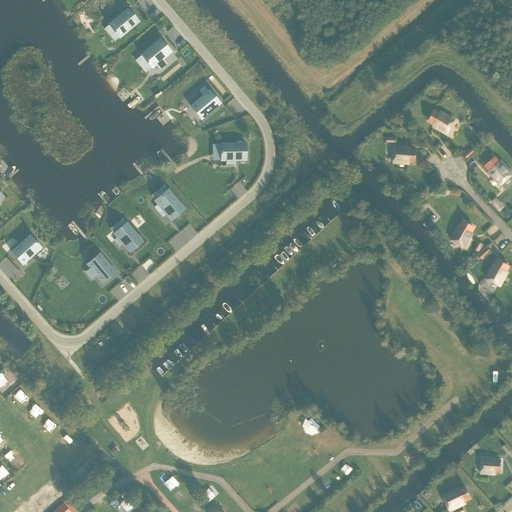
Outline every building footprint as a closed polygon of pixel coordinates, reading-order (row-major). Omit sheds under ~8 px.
[(128,9),(108,25),(119,37),(138,21),(128,9)] [(160,39),(141,55),(151,68),(155,64),(159,69),(166,63),(162,59),(171,52),(160,39)] [(203,95),(190,106),(201,119),(220,103),(209,90),(208,92),(204,87),(199,91),(203,95)] [(428,121),(438,126),(436,128),(447,134),(454,120),(440,112),(439,114),(433,112),(428,121)] [(220,151),(220,153),(220,160),(226,160),(226,164),(234,164),(234,160),(246,160),(246,143),(220,144),(220,151)] [(416,151),(405,150),(405,147),(394,147),(393,162),(409,163),(409,161),(415,161),(416,151)] [(466,158),(475,151),(471,147),(463,155),(466,158)] [(486,165),(493,173),(491,175),(500,185),(511,174),(500,161),(498,163),(494,158),(486,165)] [(184,209),(168,189),(162,194),(160,195),(160,196),(154,200),(158,204),(154,207),(162,217),(166,214),(171,220),(184,209)] [(496,197),(491,202),(497,208),(502,203),(496,197)] [(470,237),(468,236),(473,227),(464,221),(461,227),(459,225),(451,239),(464,247),(470,237)] [(126,222),(113,233),(117,237),(114,240),(119,246),(122,243),(130,252),(143,242),(126,222)] [(30,235),(11,252),(22,264),(41,247),(30,235)] [(483,245),(478,242),(474,249),(479,252),(483,245)] [(490,251),(487,248),(478,256),(481,259),(490,251)] [(99,253),(86,263),(102,283),(115,272),(99,253)] [(499,260),(494,269),(491,268),(485,278),(499,286),(507,272),(505,271),(508,266),(499,260)] [(0,381),(1,383),(14,370),(9,365),(0,373),(0,381)] [(10,394),(15,400),(30,386),(25,381),(10,394)] [(6,386),(10,391),(15,387),(11,382),(6,386)] [(32,415),(46,404),(41,399),(28,410),(32,415)] [(469,416),(474,411),(466,403),(461,409),(469,416)] [(45,429),(61,418),(56,411),(40,423),(45,429)] [(52,425),(56,431),(68,424),(64,418),(52,425)] [(443,425),(436,429),(441,438),(448,434),(443,425)] [(78,449),(84,444),(70,426),(64,431),(78,449)] [(12,438),(4,445),(11,453),(18,446),(12,438)] [(421,444),(414,450),(421,458),(427,453),(421,444)] [(505,444),(501,448),(507,454),(511,450),(505,444)] [(79,450),(81,455),(90,452),(88,447),(79,450)] [(85,468),(98,459),(94,454),(81,463),(85,468)] [(490,460),(490,458),(481,458),(480,473),(494,474),(494,472),(500,472),(501,460),(490,460)] [(0,474),(3,478),(14,467),(8,460),(0,467),(0,474)] [(350,460),(344,463),(349,472),(355,469),(350,460)] [(394,470),(400,474),(403,469),(397,465),(394,470)] [(49,479),(62,494),(67,489),(55,475),(49,479)] [(327,480),(319,483),(323,493),(331,489),(327,480)] [(372,487),(379,493),(384,488),(378,482),(372,487)] [(213,499),(222,490),(215,483),(206,492),(213,499)] [(459,491),(458,488),(442,496),(449,510),(461,504),(460,502),(470,497),(466,488),(459,491)] [(124,503),(133,500),(130,491),(121,494),(124,503)] [(165,491),(162,495),(170,501),(173,496),(165,491)] [(31,492),(26,497),(37,511),(41,511),(45,509),(31,492)] [(222,511),(232,506),(226,497),(217,502),(222,511)] [(362,497),(359,502),(366,506),(369,501),(362,497)] [(183,499),(175,507),(180,511),(188,505),(183,499)] [(297,500),(291,506),(295,511),(305,511),(306,511),(297,500)] [(11,511),(32,511),(25,501),(11,511)]
